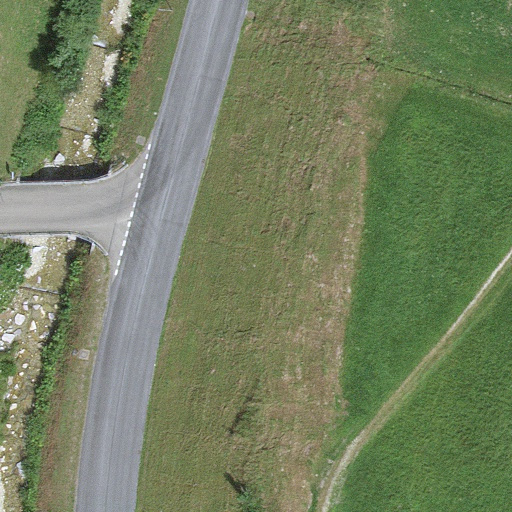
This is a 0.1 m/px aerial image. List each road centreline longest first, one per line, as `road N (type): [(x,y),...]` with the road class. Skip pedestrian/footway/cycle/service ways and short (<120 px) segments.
road 1 (tertiary): [(219,0),(132,326),(105,511)]
road 2 (track): [(161,211),(0,210)]
